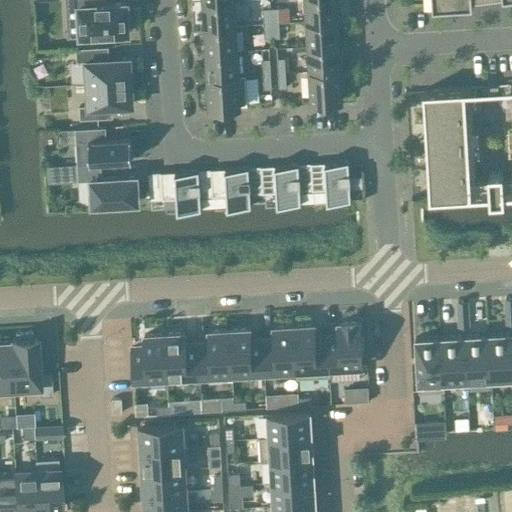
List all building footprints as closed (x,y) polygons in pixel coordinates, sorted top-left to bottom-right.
[(97,0),(66,0),(67,6),(79,5),(80,35),(93,34),(93,38),(108,37),(108,33),(128,32),(128,27),(131,27),(130,7),(127,7),(127,2),(110,3),(110,2),(98,2),(97,0)] [(233,0),(224,0),(204,1),(205,26),(235,25),(233,0)] [(305,0),(307,20),(337,18),(335,0),(305,0)] [(270,8),(271,22),(275,22),(278,22),(278,7),(274,7),(270,8)] [(267,8),(263,8),(264,23),(267,23),(271,22),(270,8),(267,8)] [(308,45),(338,44),(337,18),(307,20),(308,45)] [(267,23),(264,23),(265,37),(268,37),(272,37),(271,22),(267,23)] [(271,22),(272,37),(276,37),(279,37),(278,22),(275,22),(271,22)] [(205,26),(207,52),(237,50),(235,25),(205,26)] [(308,45),(310,71),(340,69),(338,44),(308,45)] [(87,83),(132,80),(132,79),(131,79),(130,57),(101,58),(101,46),(76,48),(77,60),(86,60),(87,83)] [(237,50),(207,52),(208,77),(238,75),(238,74),(237,50)] [(277,58),(278,72),(285,72),(284,57),(277,58)] [(262,59),(263,73),(270,73),(270,58),(262,59)] [(312,100),(342,98),(340,69),(310,71),(312,100)] [(278,72),(279,87),(286,87),(285,72),(278,72)] [(271,88),(270,73),(263,73),(264,88),(271,88)] [(238,74),(238,75),(208,77),(210,106),(240,105),(247,104),(245,74),(238,74)] [(132,80),(87,83),(89,106),(79,106),(80,119),(105,117),(104,105),(133,104),(131,81),(132,81),(132,80)] [(511,190),(511,82),(508,83),(509,97),(511,96),(511,125),(509,125),(511,149),(511,175),(503,176),(503,169),(488,170),(489,177),(476,178),(475,151),(479,150),(478,127),(474,127),(472,100),(477,99),(476,85),(424,88),(430,196),(490,192),(490,199),(505,198),(504,191),(511,190)] [(75,128),(77,162),(101,161),(132,159),(131,136),(107,138),(106,126),(75,128)] [(312,181),(300,182),(300,190),(326,188),(327,200),(351,199),(348,160),(310,162),(312,181)] [(102,177),(101,161),(77,162),(78,180),(91,179),(92,203),(94,203),(94,207),(122,205),(122,201),(138,200),(137,175),(102,177)] [(262,184),(250,185),(250,193),(277,191),(277,203),(301,202),(300,190),(300,182),(298,163),(261,165),(262,184)] [(212,187),(200,188),(200,196),(227,194),(227,206),(251,205),(250,193),(250,185),(249,166),(211,168),(212,187)] [(199,169),(161,171),(162,190),(150,191),(150,199),(177,197),(177,209),(201,208),(200,196),(200,188),(199,169)] [(458,301),(459,313),(467,313),(467,301),(458,301)] [(468,325),(467,313),(459,313),(460,325),(468,325)] [(339,335),(327,335),(329,366),(362,364),(360,321),(338,323),(339,335)] [(297,378),(330,376),(327,335),(315,336),(314,324),(294,325),(297,368),(297,378)] [(297,368),(294,325),(274,326),(274,338),(262,339),(264,370),(297,368)] [(252,371),(264,370),(262,339),(250,340),(250,328),(229,329),(232,372),(232,377),(253,376),(252,371)] [(200,374),(232,372),(229,329),(209,330),(210,342),(198,343),(200,374)] [(511,331),(488,333),(491,378),(511,376),(511,331)] [(167,376),(200,374),(198,343),(186,344),(185,332),(165,333),(167,376)] [(167,376),(165,345),(165,333),(144,334),(145,346),(132,347),(134,378),(147,377),(147,382),(168,381),(167,376)] [(488,333),(464,334),(467,380),(491,378),(488,333)] [(467,380),(464,334),(440,336),(443,381),(467,380)] [(12,340),(11,340),(14,391),(39,390),(39,395),(52,394),(51,366),(38,367),(36,336),(12,338),(12,340)] [(419,392),(444,391),(443,381),(440,336),(416,337),(418,382),(419,392)] [(0,392),(14,391),(11,340),(0,340),(0,392)] [(344,387),(345,401),(369,400),(368,386),(344,387)] [(298,391),(266,393),(267,407),(287,406),(299,405),(298,397),(298,395),(298,391)] [(298,397),(299,405),(311,404),(310,394),(298,395),(298,397)] [(234,395),(201,397),(202,411),(222,410),(235,409),(234,401),(234,397),(234,395)] [(122,398),(112,398),(112,413),(122,412),(122,398)] [(201,398),(169,400),(169,401),(169,403),(169,405),(170,413),(181,412),(189,412),(201,411),(201,398)] [(234,401),(235,409),(246,408),(246,400),(234,401)] [(147,402),(135,402),(136,415),(148,414),(147,402)] [(169,403),(157,404),(158,414),(170,413),(169,405),(169,403)] [(265,413),(266,437),(312,434),(310,410),(265,413)] [(511,412),(494,414),(495,429),(511,428),(511,412)] [(468,417),(455,417),(456,430),(469,429),(468,417)] [(445,419),(415,421),(416,438),(418,438),(446,436),(446,435),(445,419)] [(186,423),(141,426),(142,448),(188,445),(186,423)] [(41,424),(33,425),(34,435),(34,437),(42,436),(41,424)] [(34,435),(33,425),(21,426),(22,436),(34,435)] [(226,439),(236,439),(235,427),(225,427),(226,439)] [(210,444),(220,444),(219,432),(209,432),(210,444)] [(266,437),(259,437),(261,460),(268,460),(313,457),(312,434),(266,437)] [(236,439),(226,439),(227,451),(237,451),(236,439)] [(220,444),(210,444),(211,456),(221,456),(220,444)] [(142,448),(143,470),(189,467),(188,445),(142,448)] [(58,457),(35,458),(36,467),(38,509),(61,507),(58,457)] [(313,457),(268,460),(269,482),(314,480),(313,457)] [(36,467),(14,468),(17,510),(38,509),(36,467)] [(143,470),(145,491),(186,489),(185,467),(143,470)] [(16,510),(17,510),(14,468),(0,468),(0,508),(16,507),(16,510)] [(236,484),(239,484),(238,472),(228,473),(229,485),(236,484)] [(213,487),(223,487),(222,475),(212,475),(213,487)] [(314,480),(269,482),(270,505),(316,502),(314,480)] [(236,484),(229,485),(229,497),(237,496),(236,484)] [(223,499),(223,487),(213,487),(211,487),(211,499),(223,499)] [(146,511),(162,511),(188,510),(186,489),(145,491),(146,511)] [(268,505),(268,511),(316,511),(316,507),(316,502),(270,505),(268,505)]
